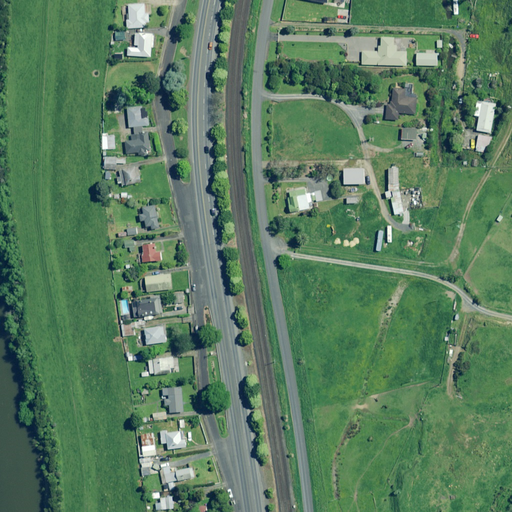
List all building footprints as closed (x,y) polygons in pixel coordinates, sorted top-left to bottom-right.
[(145,14),(144,4),(129,5),(129,20),(127,20),(127,28),(146,27),(146,22),(149,22),(148,14),(145,14)] [(350,10),(339,10),(338,23),(349,23),(350,10)] [(124,40),(124,32),(115,32),(115,41),(124,40)] [(154,34),(135,33),(134,48),(128,47),(127,55),(150,57),(151,47),(153,47),(154,34)] [(394,51),(394,38),(381,38),(381,46),(379,46),(378,52),(362,51),(362,64),(406,66),(407,52),(394,51)] [(437,66),(437,53),(436,53),(436,50),(425,50),(425,53),(416,53),(416,66),(437,66)] [(405,89),(393,88),(392,105),(387,104),(386,119),(399,120),(399,113),(415,114),(417,95),(405,94),(405,89)] [(495,104),(477,101),(474,115),(479,116),(477,130),(490,133),(495,104)] [(122,112),(121,102),(102,103),(103,113),(122,112)] [(143,132),(142,127),(134,128),(134,134),(131,135),(132,140),(125,141),(126,154),(138,152),(139,155),(147,154),(146,151),(150,151),(148,132),(143,132)] [(491,137),(479,135),(476,151),(487,153),(488,146),(490,146),(491,137)] [(115,149),(114,136),(102,136),(103,149),(115,149)] [(116,158),(104,158),(104,169),(116,169),(116,158)] [(118,185),(122,184),(122,187),(142,182),(139,167),(119,171),(119,172),(116,173),(118,185)] [(399,168),(388,168),(388,190),(398,191),(399,168)] [(311,202),(310,194),(307,195),(306,188),(289,191),(290,198),(288,198),(290,212),(310,209),(309,203),(311,202)] [(421,206),(419,190),(406,192),(408,208),(421,206)] [(404,213),(399,191),(393,192),(394,197),(391,198),(394,215),(404,213)] [(159,228),(155,205),(142,208),(144,214),(139,215),(140,221),(145,221),(146,227),(151,226),(152,229),(159,228)] [(503,218),(498,215),(495,221),(499,224),(503,218)] [(135,250),(134,240),(124,241),(125,248),(130,247),(130,251),(135,250)] [(156,252),(155,244),(142,246),(143,254),(140,254),(142,264),(162,260),(161,251),(156,252)] [(172,289),(170,274),(145,277),(147,292),(172,289)] [(182,303),(181,293),(173,294),(174,304),(182,303)] [(133,318),(137,317),(137,318),(159,314),(162,313),(160,297),(131,302),(133,318)] [(132,323),(121,325),(123,337),(134,335),(132,323)] [(164,335),(163,326),(144,329),(147,345),(167,342),(165,335),(164,335)] [(148,361),(150,374),(154,373),(154,376),(171,374),(171,369),(174,369),(172,358),(148,361)] [(183,412),(182,387),(162,388),(163,396),(169,395),(169,399),(165,399),(165,406),(169,405),(170,413),(183,412)] [(167,419),(165,411),(153,414),(154,421),(167,419)] [(167,433),(167,431),(160,431),(162,444),(167,443),(168,449),(186,447),(185,440),(181,440),(180,432),(167,433)] [(155,446),(154,433),(141,435),(142,447),(143,457),(156,456),(155,446)] [(151,467),(153,467),(152,462),(149,462),(148,458),(139,459),(140,464),(142,463),(142,468),(151,467)] [(142,468),(140,469),(142,476),(152,475),(151,467),(142,468)] [(170,489),(175,488),(174,482),(178,481),(194,478),(192,468),(175,472),(171,473),(169,467),(163,468),(164,474),(160,475),(161,480),(166,479),(167,483),(169,483),(170,489)] [(173,509),(172,498),(161,499),(161,503),(156,504),(156,510),(173,509)]
